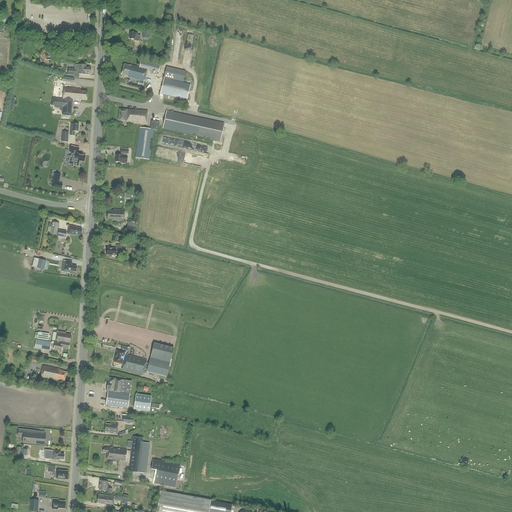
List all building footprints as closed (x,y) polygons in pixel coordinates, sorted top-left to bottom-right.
[(140,42),(140,36),(137,35),(138,33),(130,33),(129,40),(135,40),(134,41),(140,42)] [(142,86),(147,69),(159,73),(160,65),(141,60),(139,67),(131,65),(130,66),(124,65),(122,75),(126,76),(126,77),(128,77),(128,78),(139,81),(138,85),(142,86)] [(86,67),(86,65),(79,65),(75,65),(74,69),(68,68),(68,75),(74,76),(74,78),(79,78),(79,74),(81,74),(85,75),(89,75),(89,74),(90,74),(91,68),(86,67)] [(166,67),(164,78),(183,82),(186,72),(185,72),(185,73),(183,72),(183,71),(166,67)] [(191,85),(164,78),(160,94),(187,101),(191,85)] [(81,89),(64,87),(62,99),(64,100),(62,115),(71,116),(73,100),(81,101),(81,100),(86,100),(87,91),(81,90),(81,89)] [(61,107),(62,99),(52,98),(52,106),(61,107)] [(146,125),(147,111),(128,109),(128,111),(120,110),(119,121),(126,121),(126,123),(146,125)] [(162,129),(220,141),(224,123),(173,112),(173,111),(171,111),(171,112),(166,111),(162,129)] [(140,128),(135,158),(149,160),(153,130),(158,130),(159,122),(151,121),(150,129),(140,128)] [(71,124),(70,132),(70,136),(74,136),(75,132),(78,132),(79,124),(71,124)] [(70,152),(71,153),(69,163),(78,165),(80,161),(84,162),(85,156),(77,154),(79,148),(71,146),(70,152)] [(115,162),(121,163),(121,164),(125,164),(126,163),(127,156),(127,155),(128,155),(128,150),(121,150),(121,154),(121,156),(116,155),(115,162)] [(62,184),(58,183),(60,174),(55,173),(51,186),(61,189),(62,184)] [(124,221),(124,210),(114,210),(112,210),(112,211),(108,211),(108,216),(107,217),(107,218),(107,219),(112,219),(112,221),(124,221)] [(48,224),(47,234),(57,236),(59,223),(52,222),(52,224),(48,224)] [(80,236),(82,229),(76,228),(76,227),(69,226),(68,234),(76,236),(76,235),(80,236)] [(115,256),(118,256),(120,256),(120,250),(123,250),(123,246),(116,246),(116,249),(107,248),(107,252),(106,252),(106,254),(107,254),(106,255),(112,256),(114,256),(115,256)] [(39,259),(37,268),(44,270),(46,261),(39,259)] [(64,272),(70,273),(70,271),(76,272),(77,266),(71,265),(72,262),(64,261),(62,271),(64,272)] [(57,331),(55,341),(61,342),(70,344),(71,335),(65,334),(66,333),(57,331)] [(38,333),(37,339),(43,340),(48,341),(49,334),(38,333)] [(50,350),(52,342),(36,340),(35,348),(50,350)] [(54,350),(61,351),(62,348),(69,349),(70,344),(61,342),(61,344),(55,343),(54,350)] [(125,355),(126,353),(116,350),(113,362),(123,365),(122,370),(143,375),(144,370),(149,371),(148,373),(166,378),(173,348),(154,343),(151,354),(153,354),(150,364),(146,363),(146,360),(125,355)] [(64,381),(66,373),(59,371),(59,369),(56,369),(54,369),(55,368),(43,366),(40,377),(55,380),(58,380),(58,379),(64,381)] [(131,401),(131,399),(129,398),(131,382),(115,379),(110,378),(109,384),(108,384),(107,391),(108,391),(106,405),(127,409),(129,401),(131,401)] [(151,397),(136,394),(134,410),(149,412),(151,397)] [(117,434),(118,424),(111,424),(111,425),(105,424),(105,431),(110,432),(110,433),(117,434)] [(18,436),(19,436),(23,436),(22,443),(45,445),(45,435),(44,435),(44,432),(34,431),(18,429),(18,436)] [(129,471),(146,473),(150,443),(143,442),(143,438),(133,437),(129,471)] [(125,462),(127,450),(112,448),(106,447),(106,449),(103,448),(103,453),(107,453),(106,459),(125,462)] [(45,450),(44,459),(59,460),(59,459),(64,460),(64,455),(60,454),(61,452),(45,450)] [(153,477),(176,481),(179,464),(152,459),(151,468),(155,469),(153,477)] [(67,480),(68,472),(57,471),(57,478),(67,480)] [(106,491),(107,482),(100,481),(99,490),(106,491)] [(225,511),(227,504),(211,501),(211,500),(160,491),(156,511),(225,511)] [(114,500),(114,497),(98,495),(97,502),(101,502),(101,503),(113,505),(114,500)] [(37,511),(38,500),(30,499),(30,511),(37,511)] [(65,501),(58,501),(58,500),(52,499),(51,509),(58,510),(58,508),(65,509),(65,501)]
